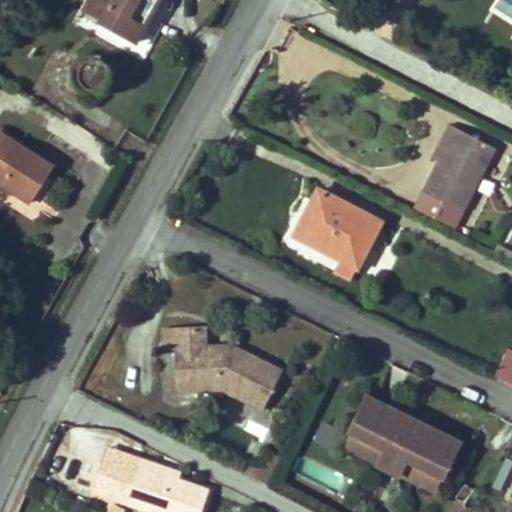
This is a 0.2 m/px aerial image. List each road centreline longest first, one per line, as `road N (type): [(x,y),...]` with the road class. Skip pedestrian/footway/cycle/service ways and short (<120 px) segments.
road 1 (residential): [(134,222),(511,402)]
road 2 (unknown): [(46,385),(308,511)]
road 3 (tertiary): [(134,222),(0,472)]
road 4 (tertiary): [(262,0),(134,222)]
road 5 (residential): [(511,97),(327,0)]
